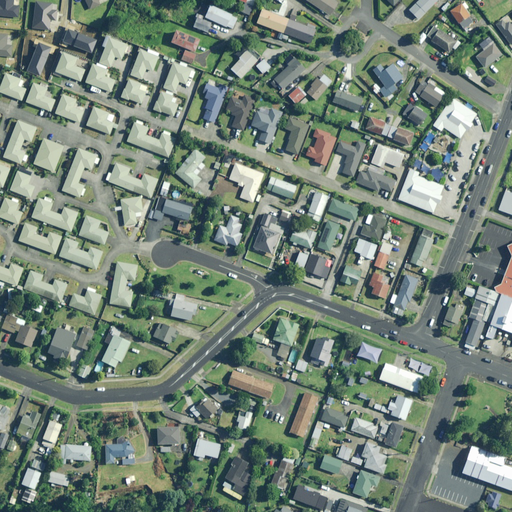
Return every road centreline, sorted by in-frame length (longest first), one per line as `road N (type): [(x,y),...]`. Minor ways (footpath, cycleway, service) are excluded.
road 1 (residential): [(274,292),(153,392),(79,397),(0,368)]
road 2 (residential): [(508,115),(421,343)]
road 3 (residential): [(508,115),(379,27)]
road 4 (residential): [(127,246),(89,276),(15,250),(0,225)]
road 5 (residential): [(421,343),(274,292)]
road 6 (residential): [(409,499),(461,358)]
road 7 (residential): [(274,292),(180,251),(162,254)]
